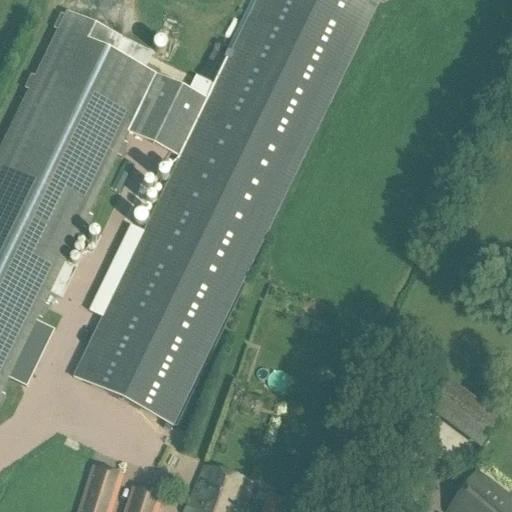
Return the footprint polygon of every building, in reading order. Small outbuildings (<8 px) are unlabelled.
[(86,233),(92,220),(89,218),(118,160),(121,161),(127,148),(124,146),(130,136),(180,160),(202,114),(204,115),(75,379),(74,379),(74,380),(172,428),(246,274),(379,0),(251,0),(210,86),(196,79),(188,94),(157,79),(159,73),(148,68),(145,73),(143,72),(151,56),(123,42),(115,59),(58,33),(36,80),(32,78),(26,92),(29,93),(0,153),(0,409),(5,399),(2,397),(39,321),(42,323),(49,310),(45,308),(51,296),(62,301),(76,273),(65,267),(83,231),(86,233)] [(451,384),(430,414),(481,453),(489,441),(503,423),(451,384)] [(182,486),(195,457),(182,451),(169,480),(182,486)] [(203,471),(187,511),(242,511),(250,488),(203,471)] [(511,511),(511,502),(478,476),(449,511),(511,511)] [(111,511),(120,485),(93,477),(82,511),(111,511)] [(135,490),(128,511),(156,511),(161,498),(135,490)]
